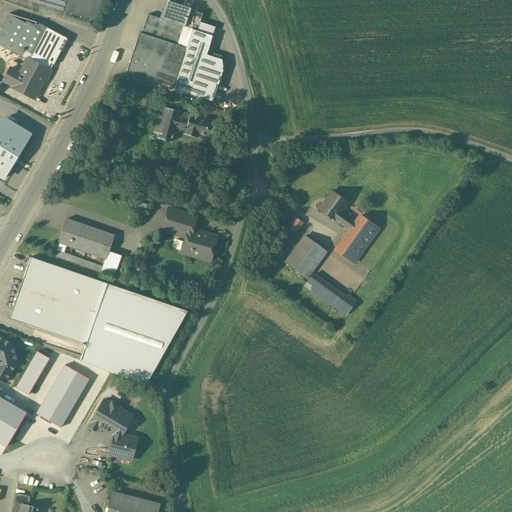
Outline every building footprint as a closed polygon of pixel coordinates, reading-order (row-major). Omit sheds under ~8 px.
[(24,0),(63,11),(64,9),(95,18),(100,0),(24,0)] [(196,0),(194,0),(183,0),(181,7),(193,11),(196,0)] [(181,7),(166,2),(166,3),(168,4),(166,12),(163,11),(160,19),(183,26),(190,29),(195,12),(193,11),(181,7)] [(35,26),(26,22),(25,24),(8,14),(0,28),(0,41),(22,53),(24,50),(32,54),(29,61),(26,59),(26,60),(29,62),(21,77),(9,71),(10,69),(10,68),(3,81),(13,86),(12,87),(34,98),(43,79),(46,81),(50,72),(47,70),(64,37),(46,28),(46,29),(36,24),(35,26)] [(160,19),(147,15),(141,34),(139,33),(135,44),(133,43),(130,50),(133,51),(126,72),(174,88),(187,49),(177,45),(183,26),(160,19)] [(212,36),(193,30),(187,49),(174,88),(212,100),(222,70),(221,60),(206,55),(209,46),(212,36)] [(146,94),(133,90),(129,101),(142,106),(146,94)] [(189,115),(161,107),(154,132),(159,134),(157,138),(170,142),(174,127),(185,130),(183,134),(196,138),(198,134),(211,137),(214,124),(208,122),(209,119),(189,114),(189,115)] [(2,114),(0,118),(0,175),(3,178),(31,132),(2,114)] [(347,202),(331,191),(318,209),(334,220),(334,219),(349,230),(354,222),(340,211),(347,202)] [(196,216),(178,211),(172,233),(185,237),(187,229),(191,230),(196,216)] [(289,228),(299,232),(304,220),(294,216),(289,228)] [(349,230),(335,250),(353,263),(376,229),(358,216),(354,222),(349,230)] [(113,236),(65,219),(57,242),(105,259),(113,236)] [(191,230),(187,229),(185,237),(181,252),(209,260),(216,237),(191,230)] [(303,240),(285,264),(305,278),(323,254),(303,240)] [(30,257),(9,318),(85,345),(106,284),(30,257)] [(350,297),(318,274),(316,277),(310,272),(310,273),(303,284),(345,315),(355,301),(350,297)] [(85,345),(80,360),(145,385),(187,311),(106,284),(85,345)] [(5,339),(0,336),(0,379),(5,382),(16,362),(12,345),(4,340),(5,339)] [(51,358),(36,350),(14,388),(28,396),(51,358)] [(64,363),(37,413),(61,427),(89,378),(64,363)] [(27,411),(0,394),(0,443),(6,447),(27,411)] [(119,406),(111,402),(111,404),(104,400),(88,426),(95,431),(98,427),(111,435),(112,432),(121,435),(123,430),(131,416),(118,408),(119,406)] [(121,435),(112,432),(111,435),(108,446),(111,447),(109,454),(116,456),(117,454),(130,458),(129,460),(130,460),(136,439),(121,435)] [(157,511),(159,505),(111,492),(105,511),(157,511)] [(29,497),(15,494),(13,504),(21,505),(22,505),(27,506),(29,497)]
